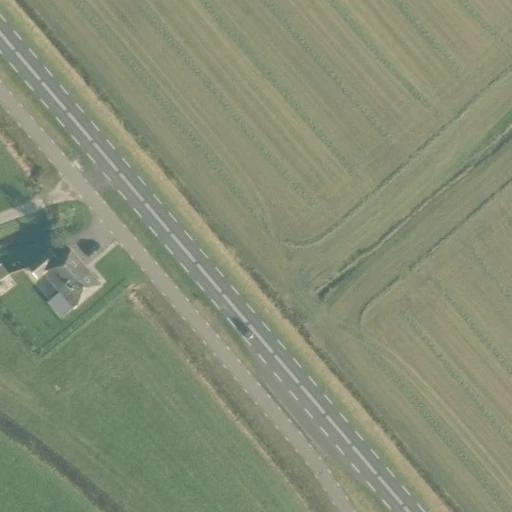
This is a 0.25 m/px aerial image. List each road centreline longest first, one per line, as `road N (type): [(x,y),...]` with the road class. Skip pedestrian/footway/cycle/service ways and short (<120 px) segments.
road 1 (primary): [(407,511),(117,172)]
road 2 (unclassified): [(346,511),(308,456),(81,188)]
road 3 (primary): [(117,172),(0,35)]
